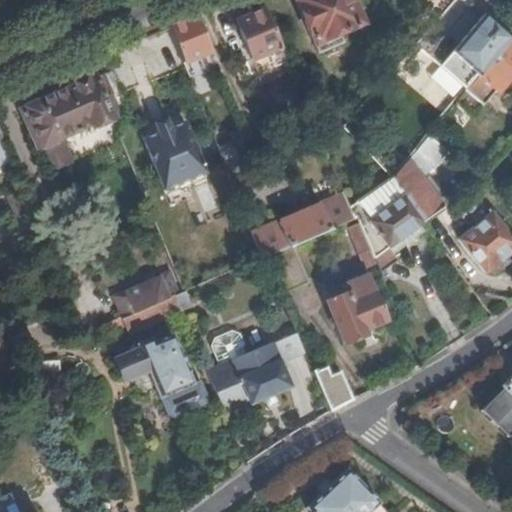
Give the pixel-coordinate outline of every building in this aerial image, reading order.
[(294,0),(312,44),(338,34),(360,25),(349,0),(294,0)] [(279,50),(263,12),(236,24),(250,60),(279,50)] [(475,78),(508,40),(483,16),(449,54),(475,78)] [(192,18),(169,29),(183,65),(208,55),(192,18)] [(338,34),(312,44),(316,53),(342,43),(338,34)] [(161,37),(138,42),(143,65),(166,60),(161,37)] [(494,95),(511,74),(511,43),(508,40),(475,78),(465,90),(464,92),(480,106),(481,106),(492,93),(494,95)] [(279,50),(250,60),(254,71),(284,61),(279,50)] [(465,90),(475,78),(449,54),(438,66),(465,90)] [(117,88),(111,75),(102,79),(101,76),(86,83),(83,81),(64,89),(66,92),(19,112),(47,176),(72,164),(61,140),(89,128),(90,131),(114,121),(109,107),(115,105),(109,90),(117,88)] [(480,106),(464,92),(455,101),(472,115),(480,106)] [(154,128),(157,137),(168,133),(165,123),(154,128)] [(157,137),(142,143),(162,194),(203,177),(183,127),(168,133),(157,137)] [(424,137),(410,152),(422,163),(435,147),(424,137)] [(251,168),(239,138),(216,147),(228,178),(251,168)] [(418,221),(420,223),(439,209),(403,161),(386,179),(418,221)] [(503,199),(511,188),(511,182),(505,176),(493,190),(503,199)] [(374,266),(377,274),(395,262),(385,249),(420,223),(418,221),(386,179),(345,210),(350,222),(354,220),(357,225),(374,266)] [(511,191),(503,203),(511,211),(511,191)] [(28,215),(20,195),(5,201),(13,221),(28,215)] [(345,210),(339,197),(250,233),(259,260),(263,259),(290,247),(350,222),(345,210)] [(455,239),(482,275),(511,250),(511,240),(488,212),(455,239)] [(374,266),(357,225),(347,229),(363,270),(374,266)] [(177,237),(162,244),(181,292),(196,286),(177,237)] [(304,282),(290,247),(263,259),(278,294),(304,282)] [(171,297),(176,294),(167,272),(110,295),(116,310),(112,312),(115,319),(120,318),(171,297)] [(324,304),(340,346),(362,336),(360,331),(382,321),(371,292),(368,294),(361,279),(339,288),(343,296),(324,304)] [(177,310),(171,297),(120,318),(126,331),(177,310)] [(205,377),(221,415),(246,404),(232,368),(248,362),(244,352),(238,336),(229,331),(211,338),(209,348),(215,363),(202,369),(205,377)] [(278,361),(304,352),(294,331),(270,342),(278,361)] [(4,333),(0,334),(0,372),(18,366),(4,333)] [(155,399),(189,384),(168,335),(149,342),(147,338),(132,344),(134,350),(111,359),(119,381),(143,371),(155,399)] [(288,387),(278,361),(270,342),(244,352),(248,362),(232,368),(246,404),(288,387)] [(59,383),(58,363),(42,363),(42,384),(59,383)] [(329,412),(351,401),(339,371),(328,376),(324,364),(311,369),(329,412)] [(511,372),(499,386),(501,390),(479,412),(505,438),(511,430),(511,372)] [(307,511),(369,511),(378,504),(344,471),(306,510),(307,511)]
